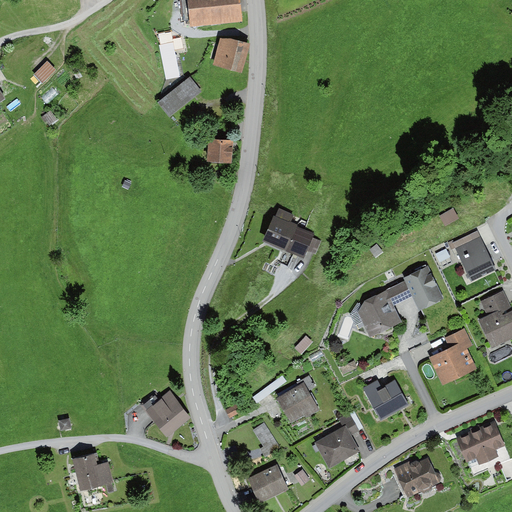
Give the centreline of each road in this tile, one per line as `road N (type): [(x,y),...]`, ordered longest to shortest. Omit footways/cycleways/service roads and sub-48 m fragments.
road 1 (tertiary): [(253,0),(248,154),(189,352),(210,461),(233,511)]
road 2 (track): [(289,274),(213,344),(219,408),(210,461)]
road 3 (residential): [(308,511),(437,426)]
